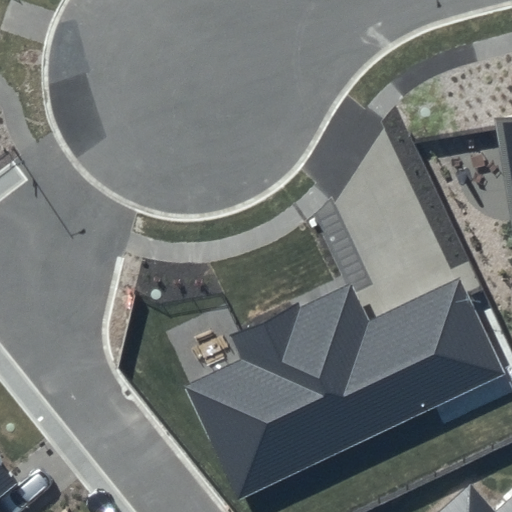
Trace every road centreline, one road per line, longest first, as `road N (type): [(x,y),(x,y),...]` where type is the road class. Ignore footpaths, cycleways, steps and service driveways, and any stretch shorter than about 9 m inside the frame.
road 1 (residential): [(188,71),(69,206),(47,247),(43,287),(50,337),(182,511)]
road 2 (residential): [(350,0),(188,71)]
